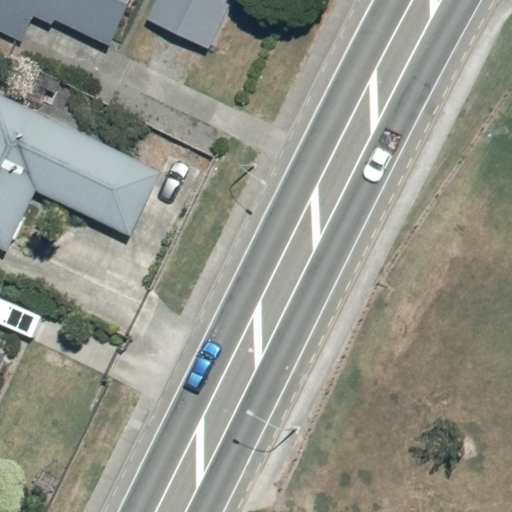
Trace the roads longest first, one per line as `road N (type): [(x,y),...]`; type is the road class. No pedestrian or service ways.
road 1 (secondary): [(461,0),(201,511)]
road 2 (secondary): [(137,511),(394,0)]
